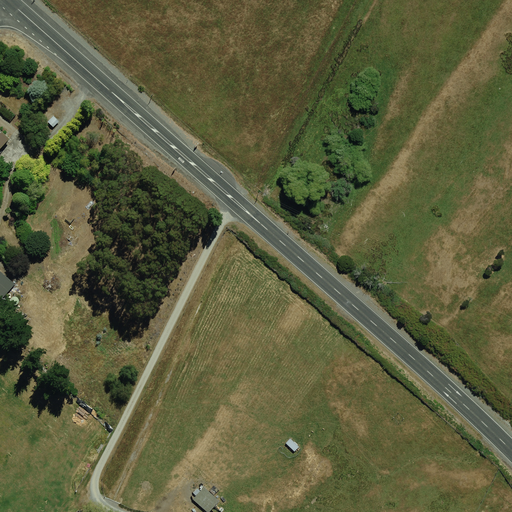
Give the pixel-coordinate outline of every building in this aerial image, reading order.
[(53,127),(60,120),(54,115),(48,122),(53,127)] [(0,134),(0,157),(14,147),(0,134)] [(0,267),(0,294),(4,298),(17,281),(0,267)] [(290,438),(284,444),(294,452),(299,445),(290,438)] [(199,487),(187,499),(203,511),(206,511),(218,501),(199,487)]
